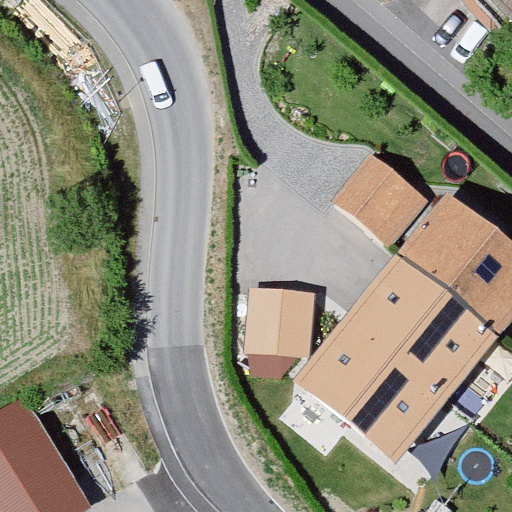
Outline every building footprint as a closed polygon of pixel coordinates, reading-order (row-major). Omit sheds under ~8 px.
[(511,0),(482,0),(511,29),(511,0)] [(371,158),(331,206),(388,254),(429,205),(371,158)] [(511,255),(451,206),(294,399),(394,480),(511,334),(511,255)] [(249,293),(243,357),(310,364),(317,300),(249,293)] [(0,413),(0,511),(85,511),(88,510),(24,400),(0,413)]
